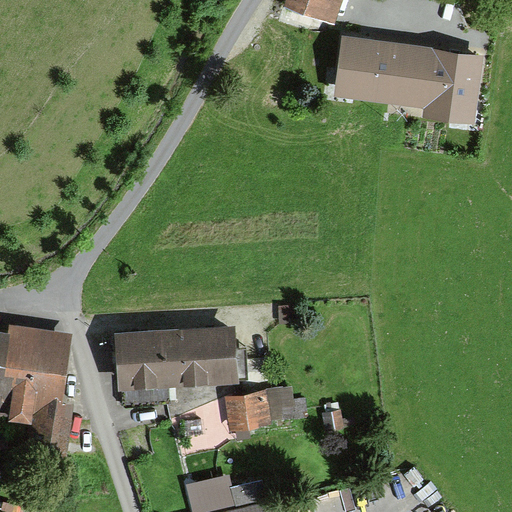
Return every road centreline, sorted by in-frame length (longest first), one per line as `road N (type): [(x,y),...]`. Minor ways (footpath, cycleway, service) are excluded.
road 1 (unclassified): [(251,0),(135,196),(56,285)]
road 2 (residential): [(138,511),(56,285)]
